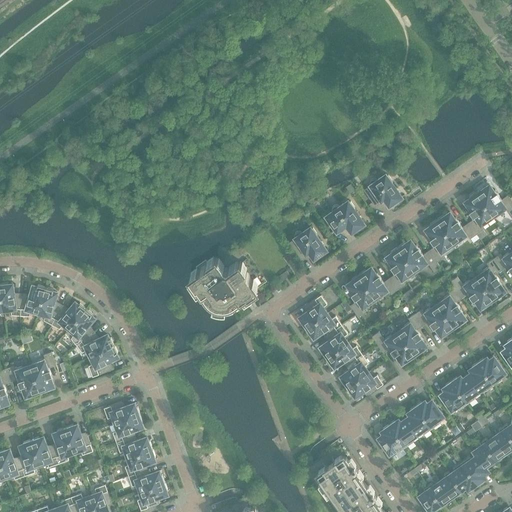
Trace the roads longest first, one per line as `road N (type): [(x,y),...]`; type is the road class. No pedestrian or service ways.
road 1 (residential): [(348,427),(269,312),(485,156)]
road 2 (residential): [(146,373),(121,315),(101,294),(51,266),(0,263)]
road 3 (residential): [(348,427),(511,312)]
road 4 (residential): [(0,428),(146,373)]
road 5 (residential): [(197,507),(146,373)]
